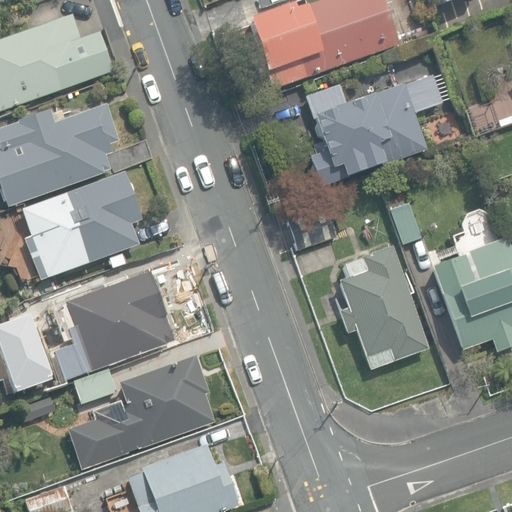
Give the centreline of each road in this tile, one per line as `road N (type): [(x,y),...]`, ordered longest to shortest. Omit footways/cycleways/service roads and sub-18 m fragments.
road 1 (residential): [(146,0),(335,504)]
road 2 (residential): [(511,444),(335,504)]
